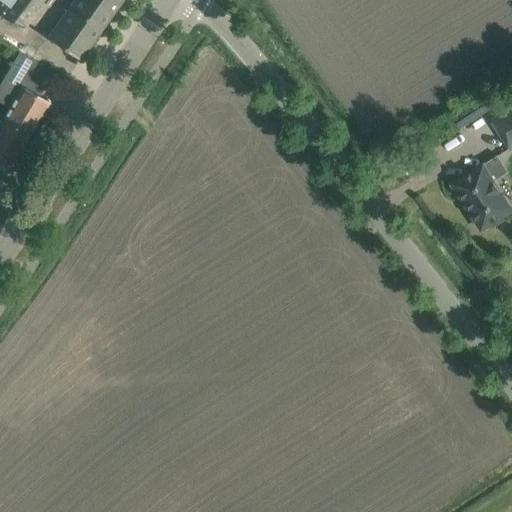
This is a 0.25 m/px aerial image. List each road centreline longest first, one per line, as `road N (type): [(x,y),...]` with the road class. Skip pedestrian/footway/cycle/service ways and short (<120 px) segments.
road 1 (unclassified): [(511,387),(246,50),(195,0)]
road 2 (tertiary): [(0,259),(167,0)]
